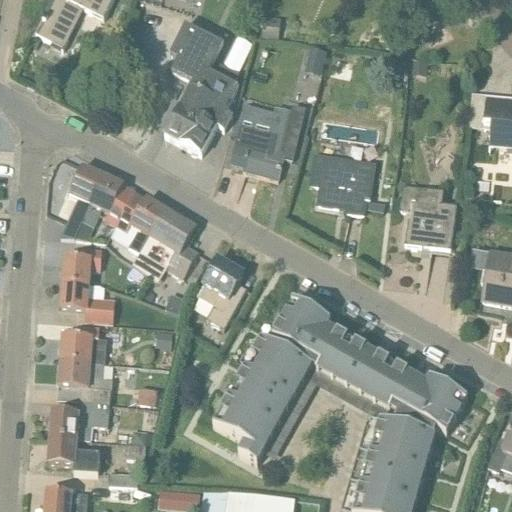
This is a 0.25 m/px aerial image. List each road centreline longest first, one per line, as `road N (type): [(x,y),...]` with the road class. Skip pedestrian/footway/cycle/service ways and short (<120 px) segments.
road 1 (residential): [(511,381),(36,116)]
road 2 (residential): [(4,511),(36,116)]
